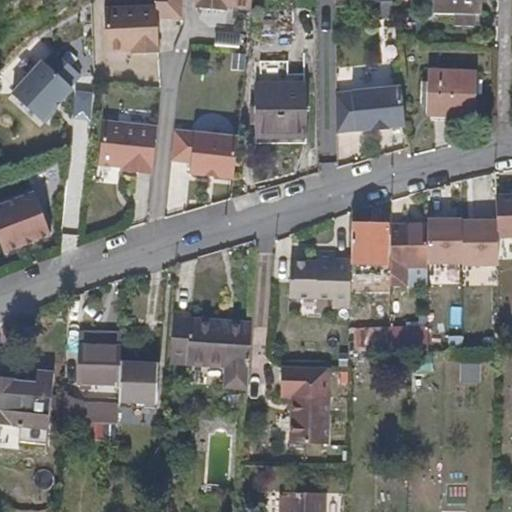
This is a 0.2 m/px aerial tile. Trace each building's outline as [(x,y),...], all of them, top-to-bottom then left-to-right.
[(150,15),(177,13),(176,0),(150,0),(150,4),(99,5),(100,47),(126,46),(126,50),(152,49),(150,15)] [(391,0),(373,0),(375,15),(393,14),(391,0)] [(481,0),(431,0),(431,12),(481,13),(481,0)] [(214,31),(214,45),(235,46),(236,31),(214,31)] [(37,122),(81,76),(49,46),(5,92),(37,122)] [(478,112),(478,69),(429,67),(428,112),(478,112)] [(400,81),(333,90),(333,130),(369,125),(369,127),(386,125),(386,123),(403,121),(400,81)] [(307,133),(305,82),(253,82),(254,133),(307,133)] [(117,169),(146,171),(151,124),(96,119),(92,161),(117,164),(117,169)] [(167,127),(164,157),(186,159),(186,171),(232,177),(237,135),(167,127)] [(30,188),(0,199),(0,247),(45,231),(30,188)] [(498,218),(498,236),(511,235),(511,195),(498,195),(498,218)] [(463,266),(463,218),(428,218),(427,225),(427,266),(463,266)] [(498,266),(498,236),(498,218),(463,218),(463,266),(498,266)] [(385,223),(352,222),(351,250),(351,260),(351,263),(384,262),(385,223)] [(427,225),(391,225),(391,285),(406,285),(406,266),(427,266),(427,225)] [(351,263),(351,260),(336,260),(336,253),(316,253),(316,262),(291,262),(290,297),(333,298),(334,307),(350,308),(350,300),(351,263)] [(190,312),(174,311),(171,346),(187,347),(187,356),(218,358),(220,331),(220,321),(189,319),(190,312)] [(251,323),(220,321),(220,331),(218,358),(228,359),(226,385),(248,386),(250,342),(251,323)] [(429,325),(390,327),(390,352),(411,351),(429,350),(429,325)] [(368,339),(349,339),(349,354),(390,352),(390,327),(373,329),(368,339)] [(122,360),(122,344),(79,344),(78,382),(120,383),(122,360)] [(120,383),(120,400),(157,400),(159,362),(122,360),(120,383)] [(462,361),(462,376),(479,376),(480,361),(462,361)] [(326,366),(280,365),(281,395),(288,396),(293,396),(292,412),(291,443),(325,444),(326,366)] [(38,382),(32,382),(0,378),(0,433),(22,436),(21,443),(47,445),(55,374),(39,372),(38,382)] [(65,393),(63,422),(104,423),(119,424),(120,403),(84,402),(65,393)] [(325,511),(326,494),(286,493),(285,511),(325,511)]
